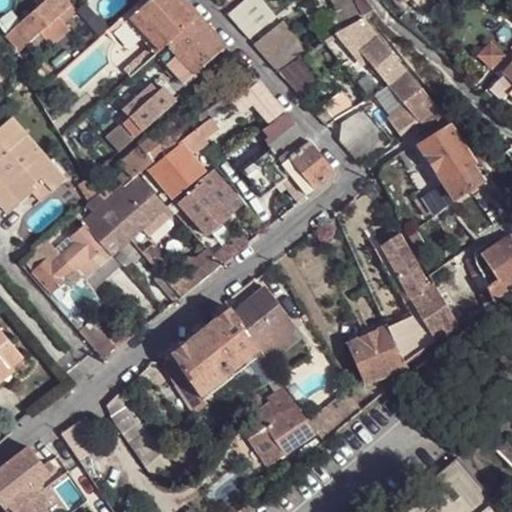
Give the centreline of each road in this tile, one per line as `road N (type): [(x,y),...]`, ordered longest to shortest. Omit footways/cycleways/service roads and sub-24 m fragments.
road 1 (residential): [(0,457),(355,177),(199,0)]
road 2 (unknown): [(109,371),(0,245)]
